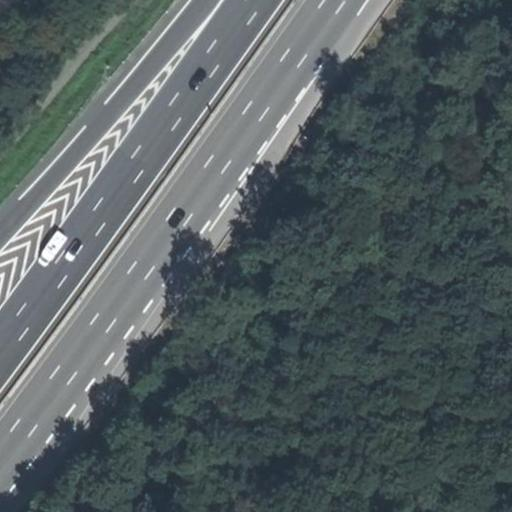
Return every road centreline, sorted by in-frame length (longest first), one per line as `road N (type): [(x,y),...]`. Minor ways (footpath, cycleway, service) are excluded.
road 1 (trunk): [(0,455),(333,0)]
road 2 (trunk): [(246,0),(0,350)]
road 3 (trunk): [(205,0),(0,232)]
